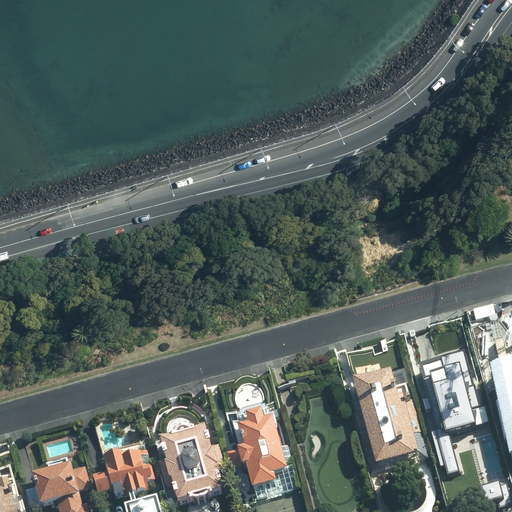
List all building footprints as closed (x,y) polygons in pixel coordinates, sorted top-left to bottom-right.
[(496,307),(476,314),(479,324),(499,318),(496,307)] [(511,366),(508,346),(499,347),(503,367),(511,366)] [(417,368),(448,475),(462,471),(451,434),(476,427),(471,409),(481,406),(466,354),(417,368)] [(398,370),(355,381),(364,414),(356,416),(370,466),(377,464),(378,467),(421,456),(416,435),(423,434),(414,402),(407,404),(398,370)] [(248,416),(251,425),(242,428),(249,450),(229,455),(234,472),(249,468),(255,491),(280,484),(278,475),(290,472),(275,419),(266,421),(264,412),(248,416)] [(228,471),(221,447),(215,449),(209,429),(163,441),(180,504),(226,492),(221,473),(228,471)] [(148,453),(127,459),(126,455),(106,461),(110,475),(96,479),(100,494),(156,479),(148,453)] [(43,508),(58,504),(60,511),(90,511),(85,492),(93,490),(87,469),(76,472),(74,466),(34,477),(43,508)] [(0,483),(0,511),(19,511),(11,481),(0,484),(0,483)]
